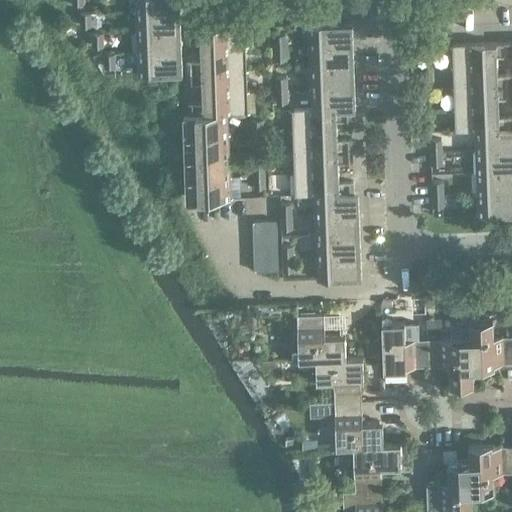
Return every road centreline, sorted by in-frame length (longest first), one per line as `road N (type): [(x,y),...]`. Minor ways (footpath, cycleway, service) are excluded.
road 1 (residential): [(207,234),(248,297),(401,291),(401,249)]
road 2 (residential): [(382,9),(401,249)]
road 3 (residential): [(240,16),(382,9)]
